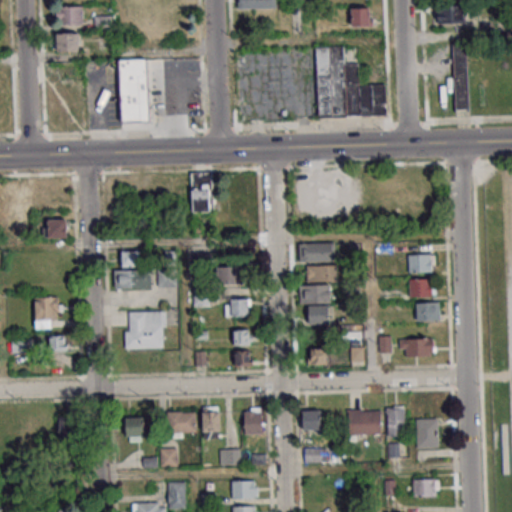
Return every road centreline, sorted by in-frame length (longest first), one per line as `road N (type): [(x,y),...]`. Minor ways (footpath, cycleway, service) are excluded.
road 1 (tertiary): [(0,156),(511,140)]
road 2 (residential): [(0,391),(465,377)]
road 3 (residential): [(469,511),(456,142)]
road 4 (residential): [(270,149),(284,511)]
road 5 (residential): [(98,511),(85,154)]
road 6 (residential): [(23,0),(29,156)]
road 7 (residential): [(218,150),(211,0)]
road 8 (residential): [(402,0),(409,143)]
